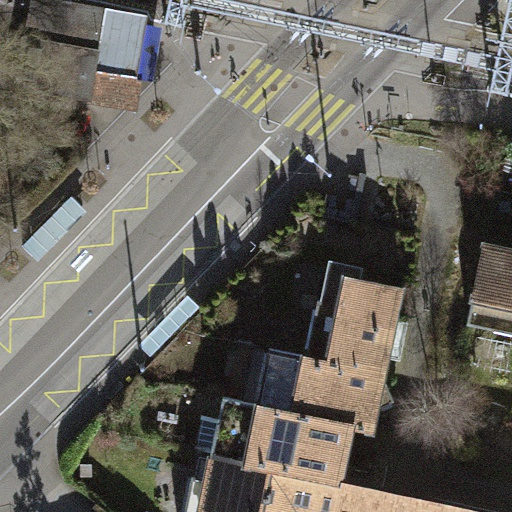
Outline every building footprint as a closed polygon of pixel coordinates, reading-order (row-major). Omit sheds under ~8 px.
[(17,84),(90,97),(92,82),(95,67),(98,51),(96,50),(101,22),(31,9),(17,84)] [(98,51),(95,67),(124,72),(132,27),(101,22),(96,50),(98,51)] [(121,88),(124,72),(95,67),(92,82),(121,88)] [(127,106),(130,89),(121,88),(92,82),(90,97),(89,99),(127,106)] [(469,323),(511,332),(511,249),(486,244),(469,323)] [(319,299),(307,354),(384,372),(403,289),(345,276),(340,303),(319,299)] [(271,346),(258,404),(352,426),(374,431),(378,406),(395,400),(384,372),(307,354),(271,346)] [(195,450),(212,453),(269,465),(342,479),(352,426),(258,404),(224,397),(219,418),(202,415),(195,450)] [(259,511),(269,465),(212,453),(207,479),(193,475),(185,511),(259,511)] [(410,511),(414,494),(393,489),(342,479),(269,465),(259,511),(410,511)] [(502,511),(414,494),(410,511),(502,511)]
